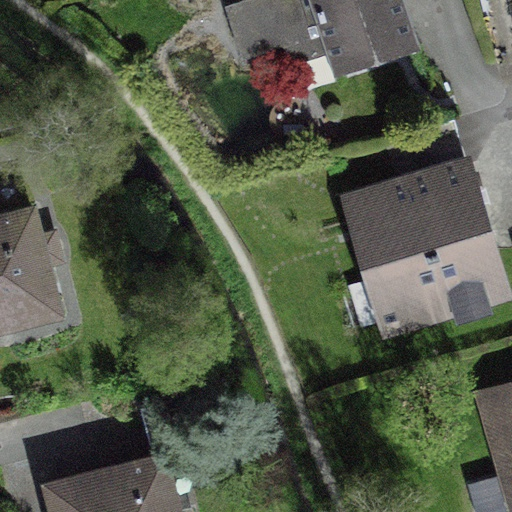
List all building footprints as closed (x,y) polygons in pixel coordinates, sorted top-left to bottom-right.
[(418,0),(260,0),(238,8),(255,57),(296,43),(305,68),(328,60),(317,29),(332,24),(349,75),(434,46),(418,0)] [(511,276),(481,166),(351,202),(391,344),(511,310),(511,276)] [(50,204),(0,217),(0,335),(80,313),(50,204)] [(511,385),(484,394),(511,490),(511,385)] [(195,511),(182,456),(55,486),(61,511),(195,511)]
